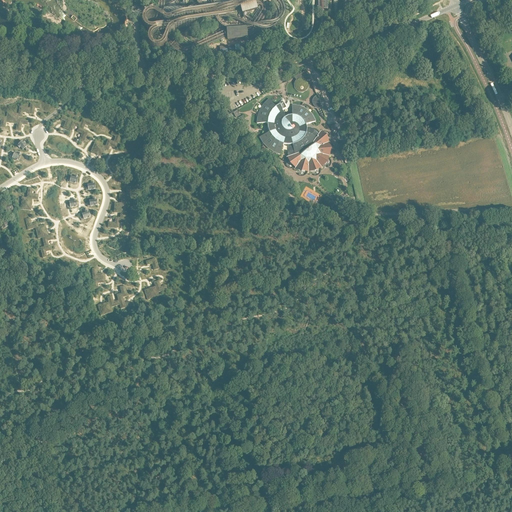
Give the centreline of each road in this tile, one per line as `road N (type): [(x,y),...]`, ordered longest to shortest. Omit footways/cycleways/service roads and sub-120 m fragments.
road 1 (unclassified): [(0,70),(148,80),(270,70),(455,5)]
road 2 (residential): [(43,161),(79,164),(101,178),(107,198),(94,246),(125,265)]
road 3 (tertiary): [(511,128),(455,5)]
